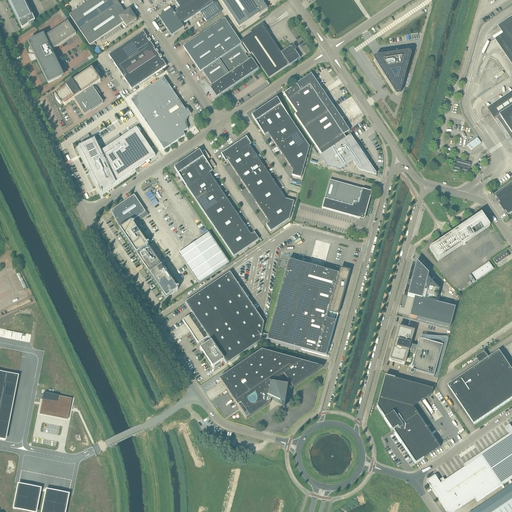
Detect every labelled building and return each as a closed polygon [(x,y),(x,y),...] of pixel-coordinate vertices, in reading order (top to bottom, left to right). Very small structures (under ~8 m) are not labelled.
[(7,0),(22,29),(29,25),(28,24),(35,21),(24,0),(7,0)] [(91,0),(69,15),(79,30),(119,4),(115,0),(91,0)] [(171,9),(159,18),(164,26),(165,26),(165,25),(166,24),(168,27),(166,28),(171,36),(175,34),(184,28),(181,23),(183,22),(184,23),(211,5),(213,4),(210,0),(174,0),(180,8),(178,9),(175,11),(177,12),(174,14),(171,9)] [(220,0),(239,28),(259,14),(267,8),(261,0),(220,0)] [(125,13),(119,4),(79,30),(90,45),(123,23),(126,27),(136,20),(129,10),(125,13)] [(492,104),(487,108),(494,120),(497,118),(500,116),(511,133),(511,18),(500,26),(501,26),(502,25),(511,40),(511,106),(500,115),(492,104)] [(183,47),(200,72),(202,71),(206,77),(212,85),(210,86),(209,87),(216,97),(217,97),(258,69),(251,59),(249,60),(245,54),(239,46),(242,44),(225,19),(183,47)] [(33,37),(29,52),(30,52),(31,53),(32,53),(36,60),(37,60),(48,83),(62,77),(50,51),(52,50),(55,49),(58,47),(76,35),(67,22),(48,35),(47,36),(45,37),(44,37),(42,37),(41,38),(39,38),(37,38),(36,38),(34,38),(33,37)] [(291,48),(290,47),(281,53),(263,26),(241,41),(250,54),(252,53),(269,79),(289,65),(289,66),(300,58),(294,50),(292,47),(291,48)] [(108,55),(116,67),(151,43),(150,42),(151,41),(149,39),(147,40),(146,38),(147,38),(143,32),(108,55)] [(154,49),(151,43),(116,67),(124,78),(158,55),(157,53),(158,52),(157,50),(155,51),(153,49),(154,49)] [(373,60),(373,61),(374,61),(394,93),(395,95),(396,96),(397,96),(398,96),(399,96),(399,95),(400,95),(400,94),(406,72),(411,56),(411,55),(411,54),(410,54),(410,53),(409,53),(408,53),(408,52),(407,53),(383,56),(378,57),(376,57),(375,57),(374,58),(374,59),(373,59),(373,60)] [(158,55),(124,78),(132,90),(166,66),(162,60),(161,61),(160,59),(162,58),(160,56),(159,56),(158,55)] [(83,74),(65,86),(56,93),(59,98),(58,98),(60,101),(61,100),(65,105),(74,99),(85,115),(103,103),(92,87),(100,81),(92,69),(84,74),(83,74)] [(324,93),(320,87),(312,75),(284,94),(296,112),(318,97),(324,93)] [(188,129),(187,127),(186,126),(185,124),(185,123),(185,122),(186,120),(186,119),(187,117),(188,116),(189,115),(191,114),(187,109),(185,110),(163,78),(130,100),(164,150),(185,136),(183,132),(188,129)] [(324,93),(318,97),(296,112),(297,113),(294,115),(306,132),(337,112),(334,108),(328,98),(328,99),(324,93)] [(268,104),(269,106),(282,124),(290,119),(277,99),(268,104)] [(282,124),(269,106),(268,104),(260,110),(273,130),(282,124)] [(265,135),(268,133),(273,130),(260,110),(252,115),(265,135)] [(343,135),(350,130),(344,121),(343,122),(337,112),(306,132),(319,151),(343,135)] [(290,119),(282,124),(273,130),(268,133),(293,170),(291,175),(301,178),(309,147),(290,119)] [(79,147),(101,193),(116,183),(135,170),(133,167),(153,154),(155,157),(155,156),(136,128),(100,152),(93,137),(79,147)] [(340,170),(353,161),(359,170),(376,175),(376,174),(367,160),(369,159),(357,141),(355,143),(350,135),(346,138),(343,135),(319,151),(321,155),(319,156),(326,166),(340,170)] [(238,143),(238,144),(251,163),(258,158),(249,145),(251,144),(246,137),(238,143)] [(477,138),(468,145),(471,150),(481,143),(477,138)] [(229,149),(236,158),(242,168),(247,165),(251,163),(238,144),(238,143),(229,149)] [(227,160),(229,163),(236,158),(229,149),(221,154),(226,161),(227,160)] [(204,177),(209,173),(212,171),(199,151),(191,157),(204,177)] [(191,157),(189,158),(182,163),(196,182),(204,177),(191,157)] [(236,158),(229,163),(236,173),(242,168),(236,158)] [(247,165),(260,184),(272,203),(285,222),(289,219),(294,202),(286,199),(258,158),(251,163),(247,165)] [(468,174),(471,163),(455,158),(452,170),(468,174)] [(182,163),(175,168),(174,168),(187,188),(196,182),(182,163)] [(242,168),(236,173),(248,192),(260,184),(247,165),(242,168)] [(196,202),(218,187),(209,173),(204,177),(196,182),(187,188),(196,202)] [(324,199),(323,203),(322,208),(359,219),(359,218),(360,219),(361,219),(361,220),(362,220),(363,220),(364,219),(365,219),(365,218),(366,217),(366,216),(365,215),(372,192),(330,180),(324,199)] [(500,202),(499,203),(493,194),(492,194),(508,217),(505,212),(506,211),(508,215),(511,212),(511,182),(494,194),(500,202)] [(260,184),(248,192),(261,211),(272,203),(260,184)] [(206,215),(228,201),(218,187),(196,202),(206,215)] [(134,195),(110,211),(119,229),(122,233),(133,225),(148,215),(146,211),(145,212),(134,195)] [(215,229),(237,214),(228,201),(206,215),(215,229)] [(272,203),(261,211),(269,222),(266,225),(271,232),(285,222),(272,203)] [(224,243),(246,228),(237,214),(215,229),(224,243)] [(458,229),(429,249),(438,261),(489,226),(481,214),(458,229)] [(133,225),(122,233),(136,254),(137,253),(138,254),(137,255),(149,272),(150,273),(160,266),(160,265),(160,264),(149,247),(148,248),(147,246),(148,246),(133,225)] [(246,228),(224,243),(234,257),(259,240),(254,232),(251,235),(246,228)] [(191,245),(178,254),(198,284),(229,263),(209,233),(196,242),(195,240),(190,243),(191,245)] [(494,260),(497,264),(509,256),(507,252),(494,260)] [(337,274),(309,266),(288,260),(268,335),(266,339),(266,340),(301,350),(326,357),(348,276),(337,273),(337,274)] [(410,285),(407,296),(414,298),(409,317),(416,319),(416,318),(450,327),(455,308),(435,303),(439,290),(427,278),(428,274),(416,262),(410,285)] [(484,275),(486,274),(494,269),(489,262),(479,269),(484,275)] [(150,273),(149,273),(158,285),(169,278),(161,265),(150,273)] [(192,314),(182,321),(184,323),(184,324),(190,332),(196,341),(198,344),(203,340),(208,337),(211,341),(200,349),(213,368),(224,360),(226,364),(260,342),(261,338),(266,339),(268,335),(262,334),(264,323),(253,306),(230,273),(185,303),(192,314)] [(169,278),(158,285),(166,298),(178,290),(169,278)] [(411,374),(411,375),(412,375),(412,374),(413,374),(414,373),(415,371),(434,376),(435,371),(442,345),(419,339),(417,346),(409,344),(413,332),(398,327),(389,360),(404,364),(407,352),(415,354),(411,366),(412,367),(412,371),(411,371),(410,371),(410,372),(410,373),(410,374),(411,374)] [(261,350),(219,379),(221,381),(221,382),(227,390),(247,419),(270,403),(271,399),(272,399),(274,400),(274,401),(274,402),(275,402),(276,402),(276,401),(281,404),(283,413),(284,406),(285,400),(287,386),(273,384),(273,382),(284,375),(293,388),(322,368),(261,350)] [(511,369),(499,351),(489,358),(485,352),(476,358),(480,364),(448,386),(474,424),(511,398),(511,369)] [(377,405),(376,407),(379,410),(386,421),(392,430),(393,429),(395,431),(393,432),(413,460),(415,464),(416,463),(440,447),(413,407),(421,402),(421,401),(429,396),(430,396),(432,394),(432,393),(433,389),(385,376),(377,405)] [(43,403),(41,413),(67,418),(69,408),(70,409),(72,398),(65,397),(53,394),(44,393),(42,399),(42,403),(43,403)] [(439,481),(436,476),(435,475),(427,481),(433,489),(447,511),(453,511),(474,498),(477,502),(511,478),(511,427),(511,426),(507,429),(510,434),(465,465),(466,467),(445,481),(443,478),(439,481)] [(27,500),(60,487),(54,471),(20,484),(27,500)] [(511,511),(511,484),(471,511),(511,511)]
